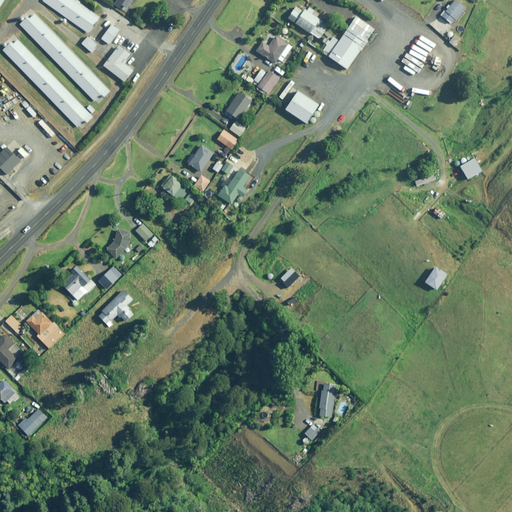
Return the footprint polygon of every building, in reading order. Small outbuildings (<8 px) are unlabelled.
[(82,0),(46,0),(84,27),(97,10),(82,0)] [(133,0),(117,0),(114,5),(120,8),(122,5),(128,9),(133,0)] [(466,8),(456,0),(455,0),(446,11),(444,10),(440,15),(452,25),(466,8)] [(17,7),(14,5),(8,13),(12,15),(17,7)] [(296,6),(288,18),(320,40),(330,24),(319,17),(321,13),(310,6),(308,9),(305,7),(303,11),(296,6)] [(34,7),(21,19),(93,96),(105,84),(34,7)] [(372,27),(351,13),(325,51),(345,65),(372,27)] [(120,30),(112,24),(102,38),(109,44),(120,30)] [(15,33),(2,43),(75,124),(87,113),(15,33)] [(289,44),(277,35),(269,46),(263,41),(257,51),(275,63),(289,44)] [(460,39),(456,35),(449,42),(454,46),(460,39)] [(99,45),(89,36),(82,43),(93,53),(99,45)] [(103,61),(123,76),(131,64),(124,59),(131,49),(119,40),(103,61)] [(443,58),(437,55),(434,61),(441,63),(443,58)] [(281,78),(270,70),(258,86),(269,94),(281,78)] [(319,105),(298,91),(286,109),(306,123),(319,105)] [(252,100),(240,92),(227,110),(238,119),(252,100)] [(30,105),(26,109),(35,118),(38,114),(30,105)] [(42,119),(39,123),(52,138),(56,134),(42,119)] [(247,128),(236,120),(230,129),(240,137),(247,128)] [(239,140),(224,130),(218,139),(232,149),(239,140)] [(22,146),(15,139),(0,153),(0,167),(8,175),(30,153),(22,146)] [(214,153),(202,145),(189,164),(201,172),(214,153)] [(483,171),(475,158),(461,166),(468,179),(483,171)] [(241,168),(229,160),(223,170),(228,173),(222,183),(224,185),(217,195),(232,204),(239,194),(244,197),(249,190),(243,186),(250,175),(241,168)] [(223,165),(218,161),(213,168),(218,172),(223,165)] [(437,179),(435,174),(415,180),(417,186),(437,179)] [(190,189),(171,175),(162,187),(181,201),(190,189)] [(211,181),(202,175),(194,186),(203,192),(211,181)] [(198,196),(192,191),(185,199),(192,204),(198,196)] [(443,216),(435,210),(433,212),(441,219),(443,216)] [(155,235),(143,223),(136,231),(148,242),(155,235)] [(167,225),(162,230),(165,234),(171,229),(167,225)] [(107,249),(116,259),(127,249),(131,232),(118,228),(115,242),(107,249)] [(161,237),(158,234),(152,239),(155,242),(161,237)] [(145,248),(141,244),(136,249),(140,253),(145,248)] [(96,285),(78,266),(61,283),(79,301),(88,291),(89,292),(96,285)] [(122,275),(114,266),(105,275),(113,283),(122,275)] [(65,334),(39,309),(26,321),(39,333),(37,335),(50,349),(65,334)] [(24,327),(12,315),(6,321),(18,333),(24,327)] [(16,343),(5,333),(0,338),(0,360),(10,370),(19,360),(9,350),(16,343)] [(19,395),(5,380),(4,381),(0,376),(0,398),(5,403),(7,400),(10,404),(19,395)] [(337,385),(324,383),(319,408),(321,408),(320,415),(332,417),(335,400),(337,385)] [(47,418),(39,409),(29,419),(27,418),(19,425),(29,435),(47,418)] [(305,433),(313,441),(317,437),(320,439),(324,435),(314,424),(305,433)]
